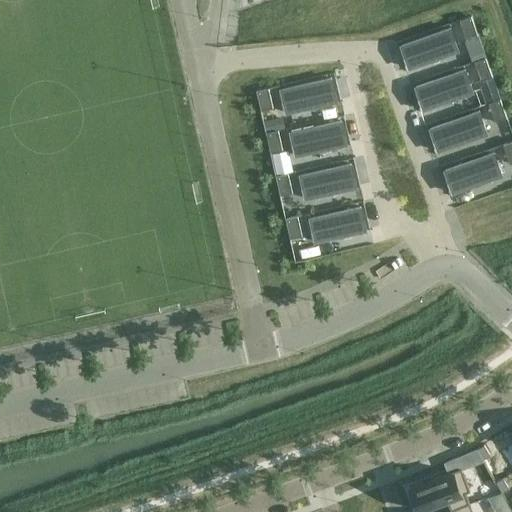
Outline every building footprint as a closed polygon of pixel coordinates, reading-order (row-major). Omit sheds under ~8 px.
[(471,16),(460,20),(466,39),(478,35),(471,16)] [(486,57),(474,61),(481,80),(492,76),(486,57)] [(269,88),(257,90),(262,110),(273,107),(269,88)] [(500,99),(489,103),(496,122),(507,118),(500,99)] [(279,130),(267,133),(271,152),(283,150),(279,130)] [(511,141),(503,144),(510,163),(511,162),(511,141)] [(289,173),(277,176),(281,195),(293,193),(289,173)] [(298,216),(286,219),(291,238),(303,235),(298,216)] [(484,445),(478,448),(484,459),(490,455),(484,445)] [(462,468),(411,487),(419,510),(447,500),(451,511),(470,504),(466,493),(471,491),(462,468)] [(503,478),(496,482),(502,492),(509,488),(503,478)]
